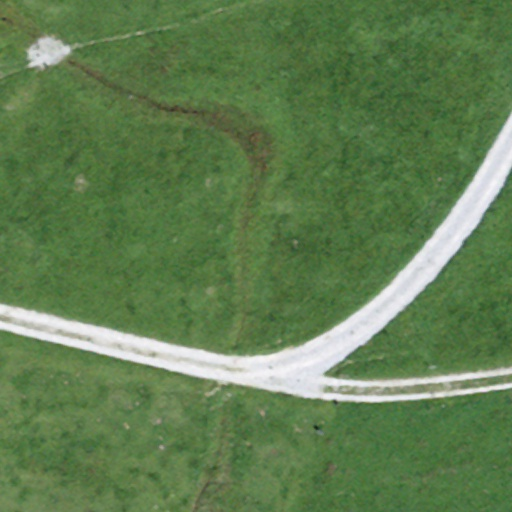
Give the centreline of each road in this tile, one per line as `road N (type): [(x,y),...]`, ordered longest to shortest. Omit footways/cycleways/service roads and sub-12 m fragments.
road 1 (track): [(511,140),(417,285),(242,374)]
road 2 (track): [(511,377),(369,391),(242,374)]
road 3 (track): [(242,374),(0,317)]
